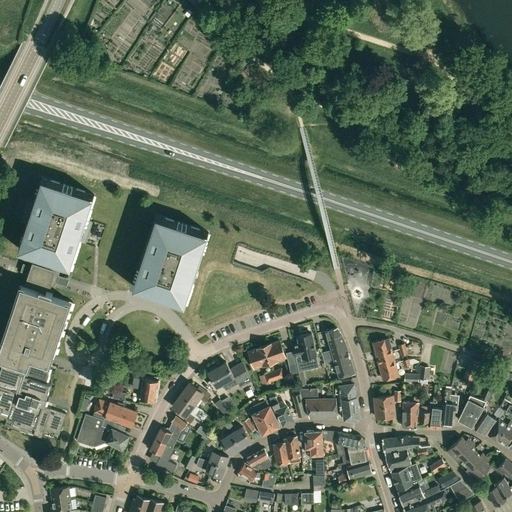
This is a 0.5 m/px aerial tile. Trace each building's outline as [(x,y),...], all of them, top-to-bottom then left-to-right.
[(94,194),(42,177),(34,201),(27,199),(20,221),(27,223),(18,248),(26,251),(62,263),(71,265),(79,240),(85,243),(93,221),(86,219),(94,194)] [(209,232),(156,215),(133,286),(160,295),(185,303),(206,239),(209,232)] [(62,263),(26,251),(22,258),(32,261),(31,265),(23,263),(22,268),(21,271),(28,273),(24,285),(20,284),(0,343),(0,357),(24,365),(27,357),(51,366),(73,301),(52,294),(56,282),(64,285),(65,282),(66,277),(59,274),(62,263)] [(348,351),(348,348),(342,334),(337,327),(326,330),(331,349),(322,352),(324,358),(348,351)] [(293,343),(299,371),(310,368),(308,357),(317,355),(311,332),(298,335),(299,341),(293,343)] [(376,354),(392,350),(389,338),(373,342),(376,354)] [(280,340),(264,345),(269,362),(285,356),(280,340)] [(249,350),(254,367),(269,362),(264,345),(249,350)] [(380,366),(395,362),(392,350),(376,354),(380,366)] [(355,372),(348,351),(324,358),(325,362),(334,359),(339,376),(355,372)] [(0,417),(6,419),(4,424),(41,436),(43,430),(58,435),(65,414),(42,406),(43,404),(45,405),(47,400),(48,396),(46,395),(50,382),(46,380),(51,366),(27,357),(24,365),(3,359),(0,367),(0,417)] [(472,357),(468,366),(477,370),(481,361),(472,357)] [(409,359),(409,358),(402,360),(404,366),(411,364),(409,359)] [(240,387),(253,380),(251,375),(243,361),(230,368),(226,361),(208,371),(216,386),(230,379),(231,382),(236,380),(240,387)] [(395,362),(380,366),(383,379),(399,375),(395,362)] [(430,366),(420,365),(419,378),(429,379),(430,366)] [(92,367),(90,388),(100,389),(102,369),(92,367)] [(282,367),(272,370),(275,379),(285,376),(282,367)] [(272,370),(264,373),(267,382),(275,379),(272,370)] [(419,373),(405,372),(404,381),(418,382),(419,378),(419,373)] [(134,377),(132,387),(142,389),(140,398),(156,401),(159,381),(134,377)] [(341,415),(344,415),(344,418),(357,420),(359,417),(357,395),(356,395),(354,383),(353,383),(352,377),(341,379),(341,380),(335,381),(336,393),(338,393),(341,415)] [(487,401),(496,380),(491,378),(482,398),(487,401)] [(190,382),(181,394),(195,404),(201,396),(206,400),(210,394),(199,386),(197,388),(190,382)] [(317,388),(303,388),(300,389),(302,398),(306,397),(309,417),(338,416),(336,397),(318,398),(317,388)] [(445,403),(443,422),(454,423),(455,417),(455,411),(458,411),(458,403),(459,397),(451,397),(451,389),(446,388),(444,402),(445,403)] [(114,390),(113,397),(125,400),(126,393),(114,390)] [(304,406),(300,393),(292,395),(296,408),(304,406)] [(189,411),(195,404),(181,394),(173,405),(181,411),(179,413),(191,421),(195,415),(189,411)] [(473,425),(484,405),(486,401),(470,394),(468,398),(458,418),(473,425)] [(283,424),(294,419),(287,404),(281,407),(275,395),(269,397),(275,410),(276,409),(283,424)] [(393,395),(375,397),(377,417),(395,415),(393,395)] [(228,396),(222,400),(229,408),(233,406),(228,396)] [(414,396),(414,402),(403,401),(402,423),(404,425),(416,426),(417,421),(419,408),(419,402),(420,396),(414,396)] [(93,415),(113,422),(114,420),(132,426),(137,411),(111,401),(110,402),(99,398),(95,404),(95,411),(93,415)] [(220,398),(215,403),(226,416),(232,412),(229,408),(222,400),(220,398)] [(267,399),(251,406),(254,412),(253,413),(263,434),(280,425),(267,399)] [(421,408),(419,408),(417,421),(431,422),(433,407),(422,405),(421,408)] [(478,421),(475,426),(488,433),(499,416),(488,409),(487,407),(486,405),(476,420),(478,421)] [(442,408),(433,407),(431,422),(432,422),(431,428),(440,428),(442,408)] [(93,415),(86,413),(77,440),(95,446),(109,441),(122,448),(123,447),(125,447),(128,441),(126,440),(128,435),(113,427),(114,422),(113,422),(93,415)] [(172,420),(175,423),(182,428),(187,423),(176,415),(172,420)] [(256,427),(249,417),(242,421),(250,432),(256,427)] [(497,440),(498,439),(508,425),(498,418),(488,434),(497,440)] [(223,424),(224,424),(228,429),(233,425),(228,420),(223,424)] [(155,438),(166,443),(168,444),(175,447),(175,446),(173,445),(182,428),(175,423),(172,429),(168,427),(166,429),(161,426),(155,438)] [(200,425),(196,430),(207,438),(208,438),(209,436),(212,434),(200,425)] [(511,427),(508,425),(498,439),(506,445),(511,436),(511,427)] [(233,432),(241,446),(251,440),(243,426),(233,432)] [(322,430),(305,431),(306,447),(311,447),(312,459),(324,458),(322,439),(322,430)] [(322,430),(322,439),(333,441),(335,434),(337,434),(338,431),(322,430)] [(338,431),(337,434),(336,441),(337,449),(348,446),(349,448),(365,444),(364,438),(361,435),(338,431)] [(214,441),(218,437),(219,436),(215,432),(212,434),(209,436),(214,441)] [(241,446),(233,432),(222,439),(231,452),(241,446)] [(284,437),(285,441),(289,461),(289,463),(300,461),(299,455),(300,455),(297,435),(284,437)] [(209,436),(208,438),(207,438),(208,438),(205,441),(209,446),(211,443),(215,447),(218,445),(214,441),(209,436)] [(382,438),(384,452),(408,448),(415,445),(421,444),(422,437),(406,436),(382,438)] [(446,450),(454,458),(471,441),(468,437),(465,440),(462,436),(446,450)] [(175,447),(168,444),(166,443),(155,438),(150,449),(161,454),(157,463),(173,471),(176,463),(169,460),(175,447)] [(285,441),(274,443),(277,463),(289,461),(285,441)] [(459,458),(463,463),(476,451),(472,447),(475,445),(471,441),(454,458),(456,461),(459,458)] [(430,443),(417,445),(419,455),(428,453),(433,450),(430,443)] [(72,444),(70,451),(76,453),(78,446),(72,444)] [(368,457),(365,444),(349,448),(348,446),(337,449),(339,455),(350,453),(351,461),(368,457)] [(272,464),(269,459),(268,456),(269,456),(265,447),(247,457),(253,465),(258,470),(261,471),(272,464)] [(390,470),(412,463),(412,461),(408,448),(384,452),(390,470)] [(213,450),(210,461),(225,466),(229,456),(213,450)] [(465,470),(468,473),(486,456),(482,452),(480,455),(476,451),(463,463),(468,468),(465,470)] [(501,472),(510,460),(503,454),(494,465),(501,472)] [(478,478),(484,472),(490,466),(487,462),(489,459),(486,456),(468,473),(471,476),(473,473),(478,478)] [(434,472),(446,464),(441,458),(429,465),(434,472)] [(187,459),(184,465),(190,469),(193,462),(187,459)] [(369,460),(347,466),(350,478),(372,472),(369,460)] [(510,475),(511,472),(511,461),(510,460),(501,472),(503,474),(505,471),(510,475)] [(206,471),(221,476),(225,466),(210,461),(206,471)] [(238,472),(251,480),(254,476),(261,477),(268,478),(268,482),(266,482),(265,486),(273,488),(274,482),(276,473),(261,471),(258,470),(245,462),(238,472)] [(398,490),(418,481),(411,464),(407,466),(391,472),(398,490)] [(490,466),(484,472),(487,475),(493,469),(490,466)] [(444,487),(450,484),(459,478),(453,470),(438,478),(443,488),(444,487)] [(337,472),(325,476),(327,487),(334,484),(347,481),(345,474),(338,476),(337,472)] [(487,475),(484,472),(478,478),(481,481),(487,475)] [(494,482),(495,485),(496,485),(504,500),(507,498),(505,495),(511,492),(504,476),(494,482)] [(461,478),(450,485),(455,493),(468,486),(461,478)] [(438,484),(423,491),(418,481),(398,490),(397,490),(403,505),(412,501),(425,496),(440,489),(438,484)] [(490,497),(495,505),(504,500),(496,485),(495,485),(485,491),(488,498),(490,497)] [(51,488),(52,500),(71,497),(69,486),(51,488)] [(258,489),(246,486),(244,494),(248,495),(247,499),(255,500),(258,489)] [(405,511),(433,511),(436,511),(434,504),(449,497),(445,488),(413,503),(404,506),(405,511)] [(259,490),(258,498),(273,500),(274,492),(259,490)] [(95,494),(93,502),(105,505),(107,497),(95,494)] [(129,511),(131,511),(145,511),(150,497),(150,498),(137,494),(136,499),(134,498),(129,511)] [(50,507),(51,511),(72,508),(71,497),(52,500),(53,507),(50,507)] [(163,501),(150,497),(145,511),(162,511),(163,509),(160,508),(163,501)] [(472,511),(486,511),(480,500),(473,503),(471,498),(466,500),(469,506),(472,511)] [(102,511),(105,505),(93,502),(90,511),(102,511)] [(331,502),(330,511),(350,511),(351,508),(344,508),(342,508),(342,503),(331,502)]
